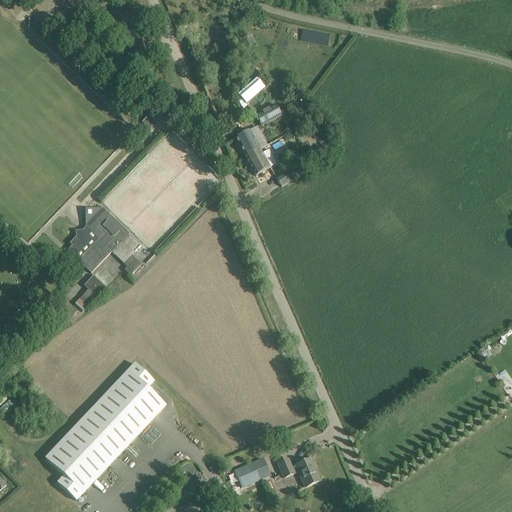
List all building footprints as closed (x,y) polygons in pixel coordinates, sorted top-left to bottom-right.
[(257,79),(238,96),(242,100),(238,103),(244,109),(247,106),(246,106),(265,89),(257,79)] [(297,99),(289,105),(295,113),(303,106),(297,99)] [(281,116),(275,106),(255,117),(261,127),(281,116)] [(245,158),(259,151),(249,132),(235,139),(245,158)] [(333,142),(314,154),(317,157),(319,162),(338,150),(335,146),(333,142)] [(270,169),(259,151),(245,158),(256,177),(270,169)] [(300,167),(292,171),(291,170),(276,179),(281,188),(296,179),(295,177),(303,172),(300,167)] [(140,247),(128,236),(129,235),(124,230),(123,230),(105,212),(87,229),(88,230),(85,234),(82,231),(75,231),(75,238),(69,244),(71,246),(67,251),(73,258),(75,256),(78,260),(77,261),(90,274),(111,253),(123,265),(140,247)] [(141,266),(135,260),(125,271),(131,276),(141,266)] [(93,277),(84,287),(97,299),(106,289),(93,277)] [(511,333),(511,332),(495,347),(501,353),(511,342),(511,333)] [(56,483),(76,501),(165,407),(147,389),(153,382),(135,365),(46,460),(63,475),(56,483)] [(270,476),(262,460),(235,471),(243,488),(270,476)] [(288,461),(279,465),(278,465),(284,479),(299,473),(305,488),(320,482),(318,482),(312,469),(314,468),(310,460),(291,468),(288,461)]
